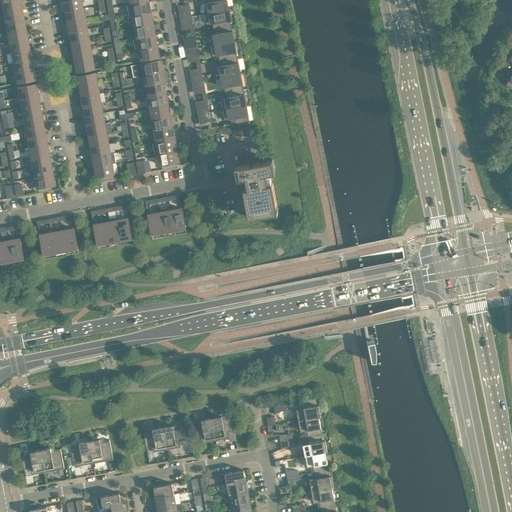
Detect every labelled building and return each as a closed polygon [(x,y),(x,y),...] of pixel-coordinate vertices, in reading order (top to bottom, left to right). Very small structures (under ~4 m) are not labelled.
[(20,0),(15,0),(3,2),(5,12),(22,9),(20,0)] [(81,0),(71,0),(64,1),(66,11),(83,8),(81,0)] [(208,0),(209,2),(207,2),(209,13),(228,9),(226,0),(208,0)] [(150,11),(151,10),(150,5),(149,5),(149,1),(131,4),(127,5),(129,16),(133,15),(151,12),(150,11)] [(83,8),(66,11),(68,21),(85,18),(83,8)] [(22,9),(5,12),(7,22),(24,19),(22,9)] [(190,9),(179,11),(180,18),(192,16),(190,9)] [(228,9),(209,13),(205,13),(207,24),(213,23),(214,28),(231,25),(228,9)] [(153,22),(152,16),(151,12),(133,15),(135,26),(153,23),(153,22)] [(181,25),(193,23),(192,16),(180,18),(181,25)] [(85,18),(68,21),(70,31),(87,28),(85,18)] [(24,19),(7,22),(9,32),(26,29),(24,19)] [(155,33),(154,27),(154,28),(153,23),(135,26),(137,38),(155,34),(155,33)] [(215,34),(213,34),(215,45),(234,41),(231,25),(214,28),(215,34)] [(87,28),(70,31),(71,41),(89,38),(87,28)] [(26,29),(9,32),(10,42),(28,39),(26,29)] [(157,44),(156,39),(155,34),(137,38),(133,38),(135,50),(139,49),(157,46),(157,44)] [(89,38),(71,41),(73,51),(91,48),(89,38)] [(28,39),(10,42),(12,52),(30,49),(28,39)] [(196,41),(185,43),(186,50),(198,48),(196,41)] [(234,41),(215,45),(211,45),(213,56),(219,55),(220,60),(237,57),(234,41)] [(141,60),(159,57),(159,55),(158,50),(157,46),(139,49),(141,60)] [(91,48),(73,51),(75,61),(93,58),(91,48)] [(187,57),(199,55),(198,48),(186,50),(187,57)] [(30,49),(12,52),(14,62),(31,59),(30,49)] [(221,66),(219,66),(221,76),(240,73),(237,57),(220,60),(221,66)] [(77,72),(94,69),(93,58),(75,61),(77,72)] [(31,59),(14,62),(16,72),(33,69),(31,59)] [(160,62),(160,60),(137,64),(139,76),(140,76),(162,72),(161,67),(162,67),(161,62),(160,62)] [(18,83),(35,80),(33,69),(16,72),(18,83)] [(163,73),(162,73),(162,72),(140,76),(142,87),(146,86),(164,83),(163,78),(164,78),(163,73)] [(202,72),(190,75),(192,82),(203,80),(202,72)] [(95,73),(78,76),(80,86),(97,83),(95,73)] [(223,87),(225,86),(226,92),(243,89),(240,73),(221,76),(223,87)] [(193,89),(205,87),(203,80),(192,82),(193,89)] [(82,96),(99,93),(97,83),(80,86),(82,96)] [(165,84),(164,84),(164,83),(146,86),(148,97),(166,94),(165,90),(166,90),(165,84)] [(36,84),(19,87),(21,97),(38,94),(36,84)] [(227,98),(221,99),(223,109),(246,105),(243,89),(226,92),(227,98)] [(83,106),(101,103),(99,93),(82,96),(83,106)] [(23,107),(40,104),(38,94),(21,97),(23,107)] [(167,95),(166,96),(166,94),(148,97),(150,109),(168,105),(167,101),(168,101),(167,95)] [(85,116),(103,113),(101,103),(83,106),(85,116)] [(24,117),(42,114),(40,104),(23,107),(24,117)] [(208,104),(196,106),(198,114),(209,112),(208,104)] [(169,107),(168,107),(168,105),(150,109),(153,120),(170,116),(169,112),(170,112),(169,107)] [(225,119),(231,118),(232,124),(231,124),(249,121),(246,105),(223,109),(225,119)] [(199,121),(211,119),(209,112),(198,114),(199,121)] [(87,126),(105,123),(103,113),(85,116),(87,126)] [(26,127),(44,124),(42,114),(24,117),(26,127)] [(171,118),(170,118),(170,116),(153,120),(155,131),(172,128),(171,123),(172,123),(171,118)] [(89,136),(106,133),(105,123),(87,126),(89,136)] [(28,137),(45,134),(44,124),(26,127),(28,137)] [(173,129),(172,128),(155,131),(157,142),(174,139),(174,134),(173,129)] [(91,146),(108,143),(106,133),(89,136),(91,146)] [(30,147),(47,144),(45,134),(28,137),(30,147)] [(155,154),(159,153),(176,150),(176,146),(175,140),(174,139),(157,142),(153,143),(155,154)] [(93,156),(110,153),(108,143),(91,146),(93,156)] [(32,157),(49,154),(47,144),(30,147),(32,157)] [(163,169),(177,167),(177,166),(175,166),(174,163),(179,162),(176,150),(159,153),(161,165),(162,165),(163,169)] [(114,152),(110,153),(93,156),(95,166),(112,163),(116,163),(114,152)] [(34,167),(51,164),(49,154),(32,157),(34,167)] [(249,215),(277,210),(277,212),(278,212),(273,182),(268,183),(266,173),(275,171),(272,159),(235,166),(235,167),(239,166),(241,177),(237,178),(245,177),(247,187),(243,187),(249,217),(250,217),(249,215)] [(137,162),(139,174),(145,172),(143,161),(137,162)] [(103,176),(104,180),(102,180),(102,181),(114,178),(113,174),(114,174),(112,163),(95,166),(97,177),(103,176)] [(134,163),(127,164),(129,175),(136,174),(134,163)] [(51,164),(34,167),(36,177),(53,174),(51,164)] [(49,190),(48,186),(55,185),(53,174),(36,177),(32,178),(34,189),(39,188),(39,192),(51,190),(51,189),(49,190)] [(15,185),(17,196),(23,195),(21,184),(15,185)] [(5,186),(7,198),(14,197),(12,185),(5,186)] [(170,208),(159,210),(159,212),(163,231),(174,229),(171,210),(170,208)] [(186,227),(182,208),(171,210),(174,229),(186,227)] [(148,214),(151,234),(163,231),(159,212),(148,214)] [(132,237),(128,218),(117,220),(120,239),(132,237)] [(120,239),(117,220),(105,222),(109,241),(120,239)] [(94,225),(97,244),(109,241),(105,222),(94,225)] [(78,247),(74,228),(63,230),(66,249),(78,247)] [(66,249),(63,230),(51,232),(55,251),(66,249)] [(40,235),(43,254),(55,251),(51,232),(40,235)] [(24,257),(20,238),(8,240),(12,259),(24,257)] [(12,259),(8,240),(0,241),(0,257),(1,262),(12,259)] [(366,341),(370,361),(377,360),(376,354),(373,339),(366,341)] [(302,408),(296,409),(299,420),(319,416),(321,416),(319,405),(317,405),(316,398),(300,401),(302,408)] [(286,404),(274,406),(275,414),(287,409),(286,404)] [(234,431),(232,417),(231,417),(231,418),(222,420),(222,417),(220,417),(220,416),(212,418),(216,440),(229,438),(228,432),(234,431)] [(274,416),(267,417),(268,425),(276,424),(274,416)] [(301,431),(306,430),(307,437),(322,434),(319,416),(299,420),(301,431)] [(204,419),(204,420),(202,421),(202,423),(193,425),(193,424),(195,438),(201,437),(202,443),(216,440),(212,418),(204,419)] [(182,427),(174,429),(173,426),(171,426),(171,425),(163,427),(167,449),(180,447),(179,441),(185,440),(183,426),(182,426),(182,427)] [(155,428),(155,429),(153,430),(153,432),(145,434),(144,433),(146,447),(153,446),(154,452),(167,449),(163,427),(155,428)] [(308,443),(303,444),(305,455),(325,452),(327,451),(325,440),(323,440),(322,434),(307,437),(308,443)] [(113,459),(109,439),(109,440),(109,441),(100,442),(100,440),(98,440),(97,439),(89,440),(94,463),(113,459)] [(70,447),(73,461),(79,459),(80,465),(94,463),(89,440),(81,442),(82,443),(80,443),(80,446),(71,448),(71,447),(70,447)] [(282,449),(294,444),(293,440),(280,442),(282,449)] [(49,449),(49,448),(41,449),(45,472),(64,468),(61,449),(60,449),(60,450),(51,451),(51,449),(49,449)] [(22,456),(24,470),(30,469),(31,474),(45,472),(41,449),(32,451),(33,452),(31,453),(31,455),(22,457),(22,456)] [(307,467),(312,466),(314,472),(329,469),(325,452),(305,455),(307,467)] [(315,479),(310,480),(312,491),(332,487),(334,487),(332,476),(330,476),(329,469),(314,472),(315,479)] [(236,471),(225,473),(227,484),(246,481),(244,470),(237,471),(237,470),(236,470),(236,471)] [(308,473),(299,475),(287,477),(288,484),(309,476),(308,473)] [(200,478),(202,490),(209,488),(206,477),(200,478)] [(199,490),(197,478),(191,480),(193,491),(199,490)] [(246,481),(227,484),(229,495),(248,491),(246,481)] [(161,485),(161,484),(160,484),(161,485),(154,486),(156,497),(174,494),(172,483),(161,485)] [(314,502),(319,501),(320,508),(335,505),(332,487),(312,491),(314,502)] [(248,491),(229,495),(231,505),(250,502),(248,491)] [(112,494),(96,497),(98,508),(103,507),(121,504),(119,493),(112,494),(112,493),(112,494)] [(174,494),(156,497),(158,508),(176,505),(174,494)] [(81,511),(84,511),(82,500),(76,501),(77,511),(81,511)] [(251,511),(250,502),(231,505),(232,511),(251,511)]
